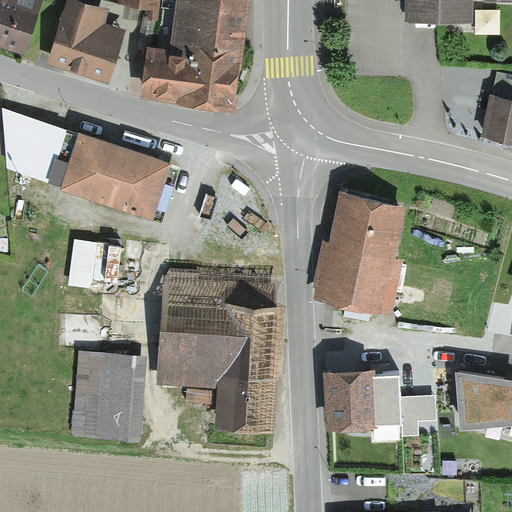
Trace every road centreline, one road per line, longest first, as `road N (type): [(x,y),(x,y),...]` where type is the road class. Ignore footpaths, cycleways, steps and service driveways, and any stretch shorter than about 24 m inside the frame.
road 1 (tertiary): [(309,123),(297,200),(306,444)]
road 2 (tertiary): [(0,66),(217,132),(273,137),(309,123)]
road 3 (secondary): [(309,123),(336,140),(511,180)]
road 4 (secondary): [(288,0),(289,83),(309,123)]
